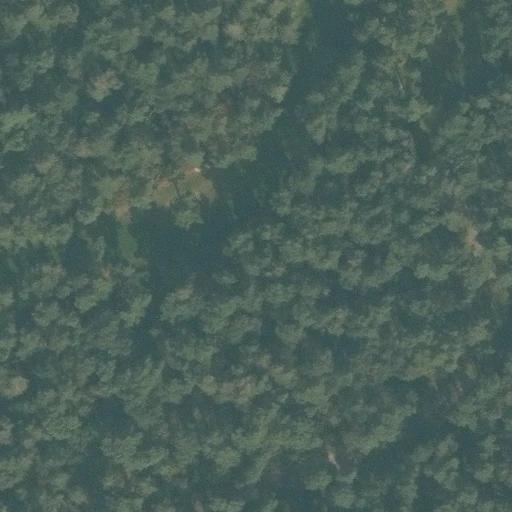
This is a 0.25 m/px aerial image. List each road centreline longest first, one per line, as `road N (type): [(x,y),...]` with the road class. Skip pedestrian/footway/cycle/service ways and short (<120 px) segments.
road 1 (track): [(505,321),(358,0)]
road 2 (track): [(214,491),(383,420),(505,321)]
